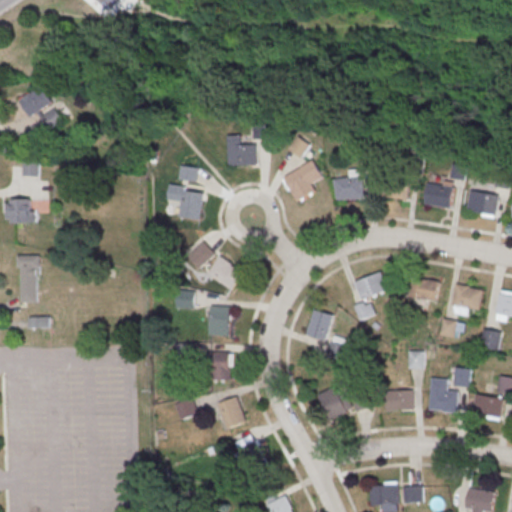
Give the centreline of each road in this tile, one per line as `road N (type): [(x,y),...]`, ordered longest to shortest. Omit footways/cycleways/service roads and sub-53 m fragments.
road 1 (residential): [(511,258),(366,239),(318,256),(285,289),(266,335),(266,378),(331,511)]
road 2 (track): [(224,23),(339,28),(379,16),(442,38),(511,37)]
road 3 (residential): [(511,460),(408,447),(307,462)]
road 4 (residential): [(301,270),(267,232),(274,215),(263,197),(237,198),(229,214),(238,234),(267,232)]
